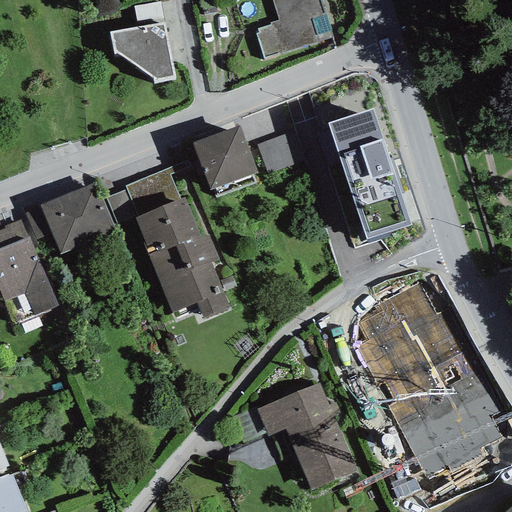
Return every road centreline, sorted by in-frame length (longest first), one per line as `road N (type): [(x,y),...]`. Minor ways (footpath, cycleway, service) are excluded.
road 1 (residential): [(127,511),(292,323),(406,257),(444,248)]
road 2 (residential): [(392,46),(444,248)]
road 3 (residential): [(208,118),(392,46)]
road 4 (residential): [(72,169),(11,0)]
road 5 (residential): [(72,169),(208,118)]
road 6 (residential): [(444,248),(511,373)]
road 7 (residential): [(208,118),(180,0)]
